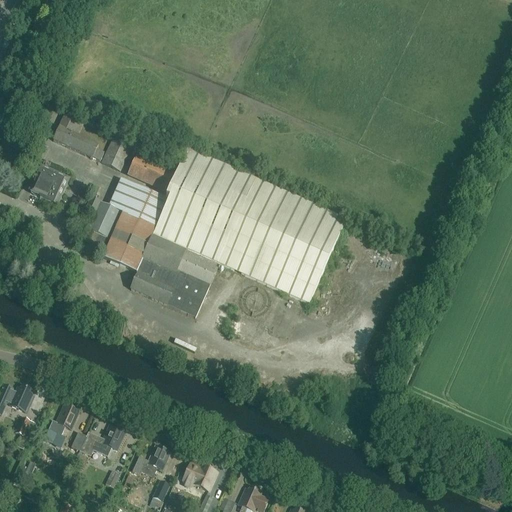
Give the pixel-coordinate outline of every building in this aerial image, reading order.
[(100,163),(104,155),(96,151),(99,146),(78,137),(83,125),(65,117),(53,142),(93,160),(93,159),(100,163)] [(120,173),(132,149),(112,140),(101,164),(120,173)] [(346,222),(187,151),(176,175),(136,157),(128,176),(168,194),(165,200),(120,180),(108,207),(90,199),(85,212),(93,216),(87,230),(90,232),(85,243),(102,250),(107,239),(110,241),(102,258),(137,274),(136,274),(137,275),(130,291),(195,320),(219,266),(309,306),(346,222)] [(57,207),(69,180),(42,167),(34,185),(35,185),(32,191),(34,196),(40,199),(57,207)] [(21,390),(17,388),(15,393),(13,391),(14,390),(4,385),(0,393),(0,416),(1,417),(7,404),(10,405),(9,407),(25,414),(34,395),(30,394),(31,391),(22,387),(21,390)] [(71,431),(80,413),(64,406),(56,424),(52,423),(48,431),(44,440),(61,448),(65,439),(61,437),(65,428),(71,431)] [(28,419),(21,435),(27,437),(34,421),(28,419)] [(87,439),(81,453),(91,458),(94,452),(108,458),(112,449),(117,452),(126,433),(110,426),(103,441),(89,435),(87,439)] [(81,453),(87,439),(79,435),(72,449),(81,453)] [(19,445),(27,449),(30,442),(22,438),(19,445)] [(163,473),(171,454),(155,446),(148,462),(139,458),(132,473),(140,476),(141,474),(152,479),(156,470),(163,473)] [(203,471),(190,465),(183,482),(209,493),(217,474),(205,468),(203,471)] [(108,481),(106,487),(113,490),(115,485),(119,476),(112,473),(108,481)] [(163,504),(170,487),(160,483),(153,499),(163,504)] [(259,493),(250,489),(249,491),(245,490),(238,506),(242,508),(240,511),(254,511),(256,510),(259,511),(263,511),(269,500),(258,495),(259,493)] [(207,511),(213,500),(206,496),(201,509),(199,511),(207,511)]
